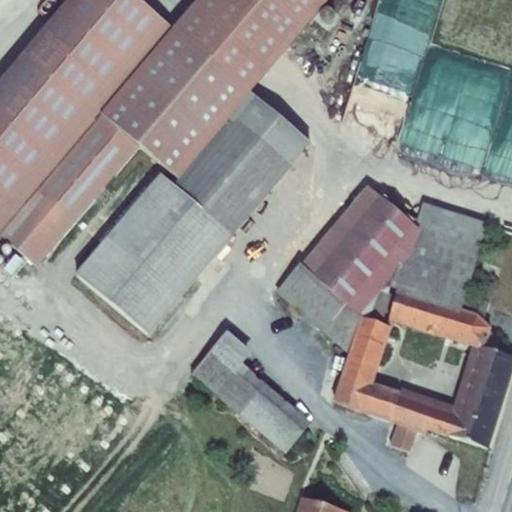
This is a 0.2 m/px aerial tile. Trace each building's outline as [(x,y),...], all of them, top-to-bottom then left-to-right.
[(335,0),(201,0),(174,33),(135,0),(72,0),(0,85),(0,242),(37,272),(137,155),(178,186),(174,192),(161,180),(75,281),(148,342),(312,148),(251,98),(335,0)] [(492,333),(478,319),(463,314),(490,228),(423,206),(416,230),(368,190),(277,296),(349,359),(333,408),(391,428),(397,430),(390,449),(412,457),(418,437),(426,440),(428,436),(490,455),(511,382),(511,359),(498,356),(500,346),(491,339),(492,333)] [(491,339),(500,346),(502,343),(492,333),(491,339)] [(252,358),(226,336),(192,379),(286,460),(312,427),(244,369),(252,358)] [(335,511),(302,501),(298,511),(335,511)]
